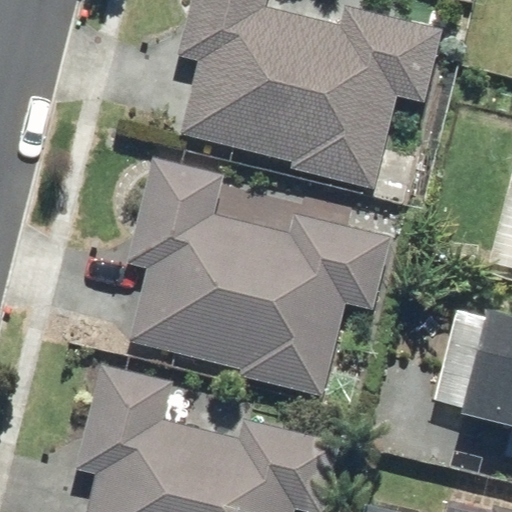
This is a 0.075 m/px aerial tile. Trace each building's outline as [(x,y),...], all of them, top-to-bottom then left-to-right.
[(184,138),(382,187),(391,148),(421,155),(428,129),(398,122),(404,98),(432,105),(452,27),(346,1),(341,20),(273,3),(273,0),(194,0),(181,54),(203,60),(184,138)] [(131,352),(329,396),(350,302),(381,309),(398,235),(297,213),(293,230),(219,213),(229,172),(155,156),(131,263),(150,267),(131,352)] [(511,301),(465,289),(435,405),(511,424),(511,301)] [(90,511),(300,511),(301,508),(317,511),(329,511),(347,442),(248,418),(243,437),(170,419),(180,380),(107,362),(80,470),(100,475),(90,511)] [(511,511),(511,505),(456,491),(450,511),(511,511)] [(425,511),(371,498),(367,511),(425,511)]
